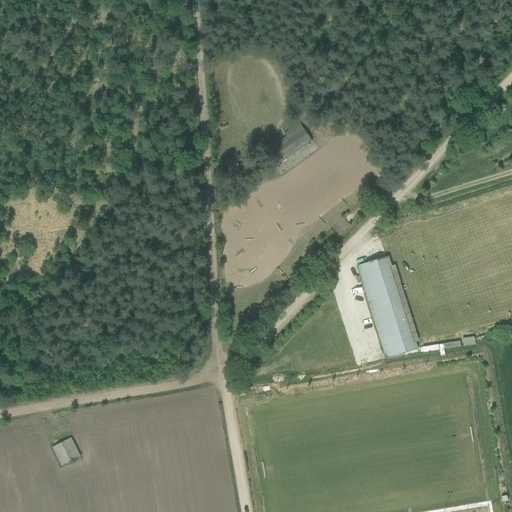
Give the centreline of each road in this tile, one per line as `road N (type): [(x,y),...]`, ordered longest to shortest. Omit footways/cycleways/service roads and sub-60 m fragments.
road 1 (track): [(218,372),(511,74)]
road 2 (track): [(218,372),(194,0)]
road 3 (track): [(218,372),(0,414)]
road 4 (track): [(245,511),(218,372)]
